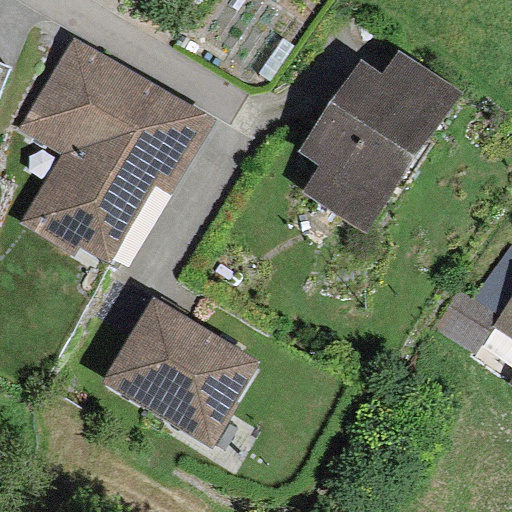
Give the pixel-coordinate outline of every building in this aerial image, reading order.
[(219,132),(75,43),(19,134),(62,160),(20,227),(75,261),(80,253),(111,272),(157,197),(172,207),(219,132)] [(369,248),(468,105),(401,59),(384,84),(363,71),(301,161),(321,176),(303,202),(369,248)] [(0,103),(13,72),(0,66),(0,103)] [(511,298),(511,249),(475,301),(499,317),(511,298)] [(435,329),(474,357),(499,322),(460,294),(435,329)] [(511,307),(494,334),(511,346),(511,384),(510,387),(511,388),(511,307)] [(265,371),(154,308),(104,393),(215,457),(265,371)]
